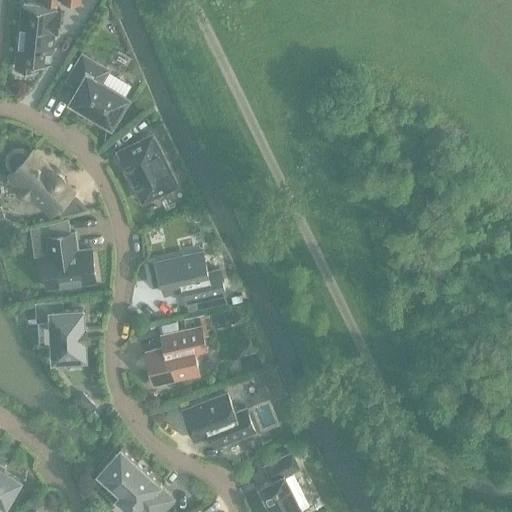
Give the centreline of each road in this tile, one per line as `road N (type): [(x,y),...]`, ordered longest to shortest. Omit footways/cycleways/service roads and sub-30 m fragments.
road 1 (residential): [(0,105),(58,133),(103,180),(122,231),(112,358),(118,390),(137,425),(219,484),(239,511)]
road 2 (residential): [(76,511),(48,455),(0,415)]
